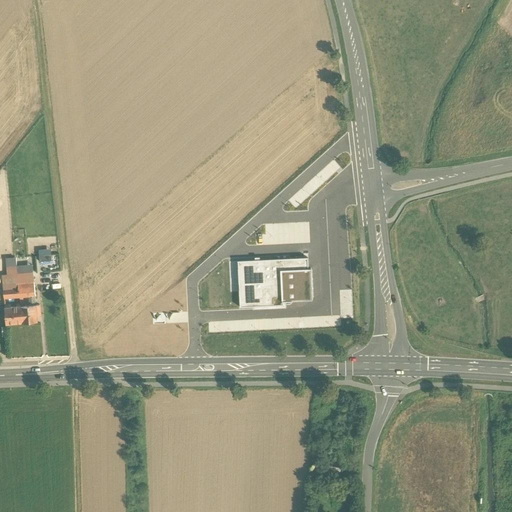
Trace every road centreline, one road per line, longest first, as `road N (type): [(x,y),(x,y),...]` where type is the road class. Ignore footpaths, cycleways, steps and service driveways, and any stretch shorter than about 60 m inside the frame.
road 1 (primary): [(389,365),(0,376)]
road 2 (unclassified): [(374,179),(341,0)]
road 3 (unclassified): [(389,365),(398,332),(376,197)]
road 4 (unclassified): [(376,197),(371,224),(389,365)]
road 5 (track): [(35,0),(55,162)]
road 6 (unclassified): [(389,365),(366,511)]
road 7 (track): [(77,511),(76,373)]
road 8 (primary): [(511,371),(389,365)]
